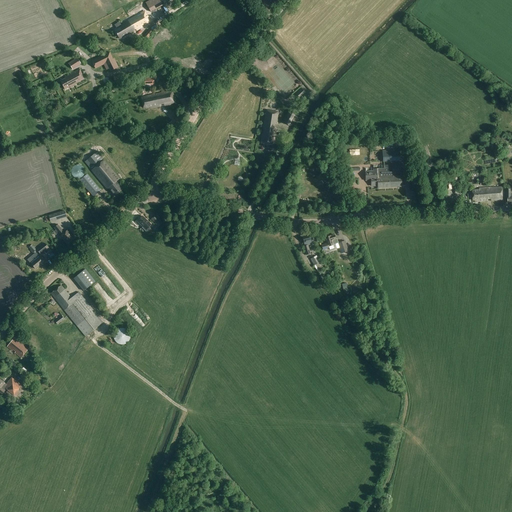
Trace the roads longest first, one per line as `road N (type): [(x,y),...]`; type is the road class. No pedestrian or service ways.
road 1 (tertiary): [(511,209),(294,222),(155,197)]
road 2 (track): [(367,511),(390,475),(406,394),(306,261)]
road 3 (tertiary): [(0,336),(45,283),(129,208),(155,197)]
road 4 (unclassified): [(194,117),(269,21)]
